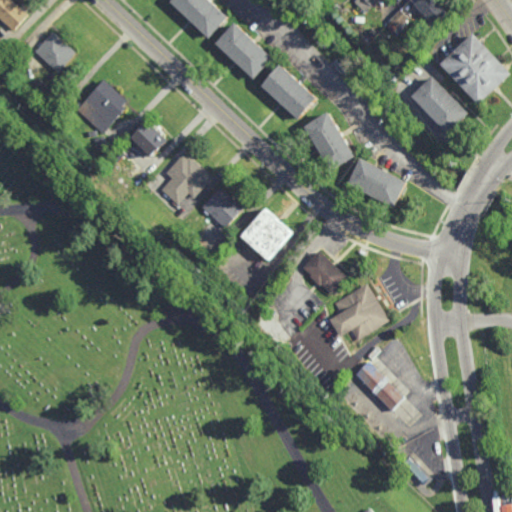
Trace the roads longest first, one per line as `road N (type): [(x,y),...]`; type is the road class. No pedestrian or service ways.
road 1 (residential): [(442,252),(376,233),(319,200),(102,0)]
road 2 (residential): [(442,252),(438,331),(465,511)]
road 3 (residential): [(492,511),(462,319),(465,254)]
road 4 (residential): [(511,129),(459,204),(442,252)]
